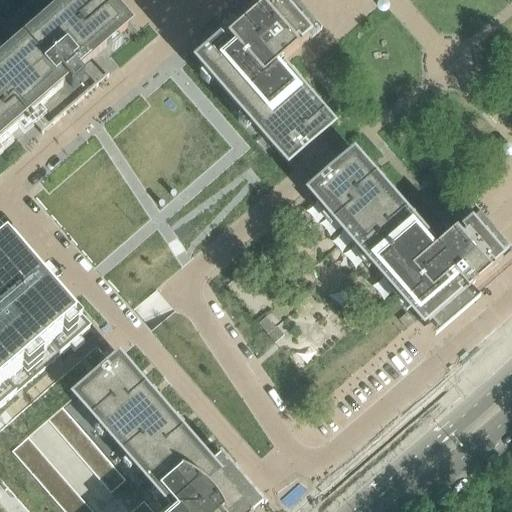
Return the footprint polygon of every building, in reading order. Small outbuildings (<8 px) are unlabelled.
[(0,0),(0,144),(40,110),(52,124),(50,125),(52,127),(74,108),(98,87),(96,85),(94,87),(80,71),(127,30),(100,0),(77,0),(0,67),(0,0)] [(299,97),(275,69),(292,55),(308,41),(305,38),(315,30),(288,0),(278,0),(275,3),(272,0),(256,14),(239,29),(226,40),(199,64),(286,165),(303,150),(304,150),(325,131),(327,129),(299,97)] [(292,55),(275,69),(299,97),(327,129),(325,131),(332,138),(338,145),(350,160),(352,158),(414,228),(433,250),(449,236),(465,222),(468,225),(477,217),(473,212),(474,211),(511,254),(511,0),(290,0),(320,34),(319,35),(315,30),(305,38),(308,41),(292,55)] [(328,179),(311,193),(312,195),(321,204),(372,264),(397,292),(419,317),(420,318),(427,327),(430,324),(438,334),(434,338),(434,339),(479,300),(479,299),(473,304),(465,294),(484,278),(501,263),(499,260),(508,252),(511,257),(511,254),(474,211),(473,212),(477,217),(468,225),(465,222),(449,236),(433,250),(414,228),(352,158),(350,160),(329,178),(328,178),(328,179)] [(15,244),(0,256),(0,413),(93,333),(15,244)] [(266,319),(258,325),(267,336),(275,330),(266,319)] [(275,330),(267,336),(274,344),(282,338),(275,330)] [(117,362),(76,398),(77,399),(156,489),(176,511),(175,511),(255,511),(262,506),(264,509),(266,507),(219,453),(217,455),(219,458),(209,467),(117,362)]
